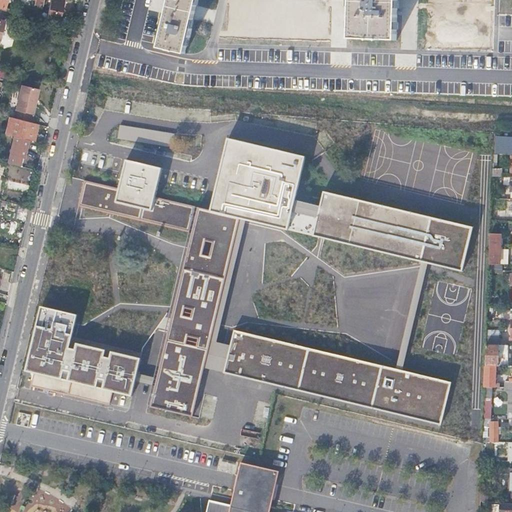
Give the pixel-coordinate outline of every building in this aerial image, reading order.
[(0,0),(0,11),(18,16),(19,11),(6,7),(7,0),(0,0)] [(59,18),(64,0),(49,0),(46,14),(59,18)] [(170,0),(160,46),(186,52),(197,0),(170,0)] [(352,0),(352,36),(398,38),(398,0),(352,0)] [(443,0),(442,45),(461,46),(461,39),(481,40),(482,6),(492,6),(492,0),(443,0)] [(19,83),(13,109),(31,112),(36,87),(19,83)] [(84,118),(192,126),(194,99),(86,91),(84,118)] [(38,122),(10,116),(6,132),(15,134),(9,162),(21,165),(28,137),(33,139),(38,122)] [(325,158),(370,159),(371,138),(325,137),(325,158)] [(496,137),(496,153),(511,153),(511,138),(496,137)] [(236,218),(286,231),(292,209),(293,202),(304,158),(226,139),(208,212),(236,218)] [(380,143),(380,164),(422,166),(423,145),(380,143)] [(163,224),(169,200),(155,196),(162,167),(128,159),(120,190),(118,200),(140,205),(137,218),(163,224)] [(502,168),(493,168),(493,176),(506,176),(506,173),(502,173),(502,168)] [(118,200),(120,190),(85,182),(80,204),(86,206),(137,218),(140,205),(118,200)] [(321,208),(319,216),(314,233),(326,236),(422,259),(465,269),(476,226),(325,190),(321,208)] [(196,206),(169,200),(163,224),(191,230),(196,206)] [(309,205),(293,202),(292,209),(308,213),(309,205)] [(321,208),(309,205),(308,213),(319,216),(321,208)] [(224,276),(236,218),(208,212),(197,209),(193,231),(190,241),(185,268),(217,275),(224,276)] [(491,233),(490,263),(501,263),(502,233),(491,233)] [(403,288),(408,270),(323,250),(317,275),(349,283),(351,273),(367,277),(365,287),(396,295),(398,287),(403,288)] [(139,272),(162,278),(166,262),(143,256),(139,272)] [(185,268),(171,327),(153,405),(194,415),(226,277),(224,276),(217,275),(185,268)] [(317,276),(309,307),(342,315),(350,284),(317,276)] [(395,359),(419,364),(436,281),(412,276),(395,359)] [(382,358),(388,333),(370,329),(371,323),(393,327),(398,302),(360,294),(348,351),(382,358)] [(131,395),(140,357),(68,341),(72,323),(75,314),(39,306),(24,370),(131,395)] [(303,340),(337,347),(342,321),(320,317),(322,311),(309,308),(303,340)] [(235,332),(234,332),(223,375),(441,426),(451,383),(390,369),(235,332)] [(488,335),(487,344),(500,344),(500,336),(488,335)] [(487,344),(486,365),(497,366),(511,366),(511,344),(500,344),(487,344)] [(486,386),(493,386),(496,386),(497,366),(486,365),(486,386)] [(259,401),(253,423),(266,427),(272,404),(259,401)] [(484,417),(483,440),(487,440),(498,441),(499,418),(484,417)] [(233,504),(266,511),(270,511),(277,485),(280,470),(243,461),(240,476),(233,504)] [(266,511),(233,504),(211,499),(211,501),(208,511),(266,511)]
